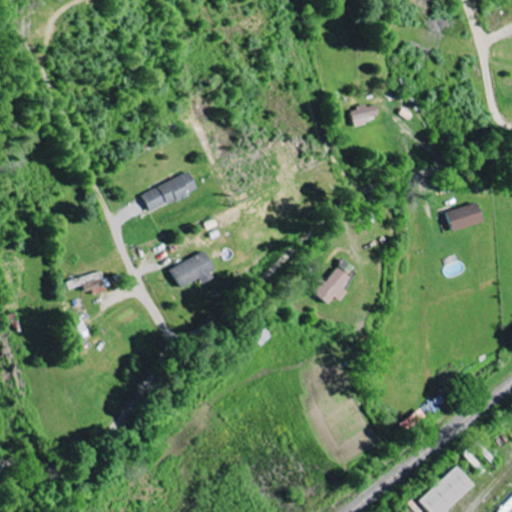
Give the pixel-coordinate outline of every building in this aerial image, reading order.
[(377,104),(352,110),(356,126),(371,122),(370,118),(380,115),(377,104)] [(139,194),(148,212),(195,190),(186,172),(139,194)] [(484,222),(478,203),(447,212),(453,231),(484,222)] [(178,288),(197,279),(199,284),(214,277),(202,253),(169,268),(178,288)] [(347,291),(342,287),(350,277),(337,267),(325,282),(320,278),(310,290),(328,304),(334,296),(339,301),(347,291)] [(69,289),(84,286),(86,294),(106,289),(102,272),(67,281),(69,289)] [(89,336),(83,317),(70,321),(76,341),(89,336)] [(404,431),(427,418),(423,410),(399,423),(404,431)] [(416,501),(425,511),(449,511),(446,509),(472,486),(454,467),(416,501)] [(508,511),(511,508),(511,497),(498,511),(508,511)]
